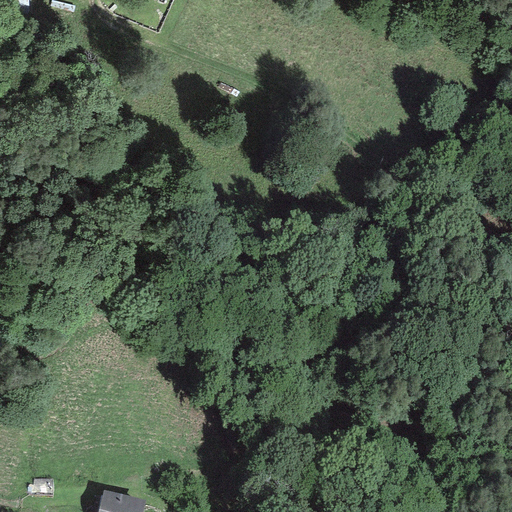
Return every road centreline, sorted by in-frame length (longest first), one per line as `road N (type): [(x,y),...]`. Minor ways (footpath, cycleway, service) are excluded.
road 1 (track): [(90,0),(103,19),(389,170),(511,263)]
road 2 (track): [(511,333),(417,341),(316,366),(310,380),(317,390),(415,424)]
